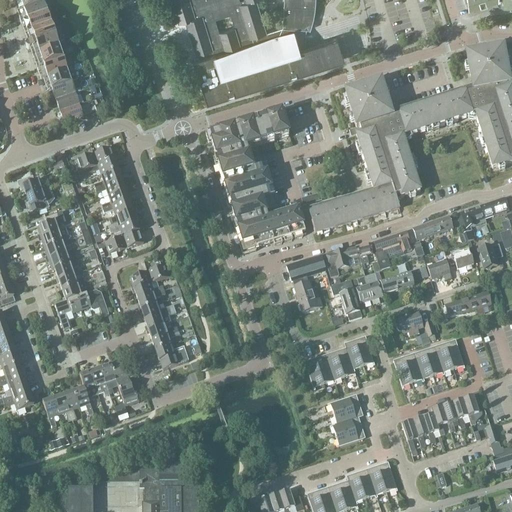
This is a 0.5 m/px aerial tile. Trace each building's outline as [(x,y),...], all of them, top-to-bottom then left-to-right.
[(20,21),(46,11),(51,9),(48,2),(43,4),(42,0),(36,0),(22,5),(24,10),(17,13),(20,21)] [(170,0),(178,23),(185,21),(195,55),(200,53),(201,57),(194,60),(207,102),(229,95),(228,94),(234,92),(235,94),(291,76),(291,75),(297,73),(297,74),(344,60),(337,38),(306,48),(306,33),(310,30),(312,25),(313,19),(315,10),(315,3),(315,0),(283,0),(283,27),(266,33),(256,0),(170,0)] [(467,0),(468,9),(473,8),(472,6),(480,4),(480,6),(487,4),(487,2),(494,0),(467,0)] [(31,32),(51,25),(46,11),(20,21),(21,25),(28,23),(31,32)] [(163,14),(156,16),(159,24),(161,31),(168,29),(167,27),(163,14)] [(26,48),(55,38),(51,25),(31,32),(35,42),(27,45),(26,45),(26,46),(26,47),(26,48)] [(40,58),(60,51),(55,38),(26,48),(27,49),(28,50),(29,50),(30,50),(37,48),(40,58)] [(509,82),(503,50),(487,53),(484,51),(482,54),(466,57),(470,79),(473,79),(476,92),(473,92),(389,119),(385,106),(388,105),(381,83),(365,88),(362,87),(361,90),(345,95),(356,130),(359,129),(361,135),(356,137),(374,193),(377,191),(378,194),(365,198),(365,197),(309,213),(314,235),(399,210),(396,200),(401,199),(420,193),(403,138),(475,115),(492,170),(511,164),(511,163),(511,87),(507,89),(506,82),(509,82)] [(38,74),(65,64),(60,51),(40,58),(43,67),(37,69),(38,74)] [(50,84),(69,77),(67,72),(72,70),(69,63),(65,65),(65,64),(38,74),(41,82),(48,79),(50,84)] [(54,98),(74,91),(69,77),(50,84),(52,91),(44,93),(45,96),(52,93),(54,98)] [(59,111),(78,104),(74,91),(54,98),(59,111)] [(78,104),(59,111),(63,124),(83,117),(78,104)] [(220,134),(219,131),(205,135),(209,146),(212,145),(216,159),(213,160),(215,167),(218,166),(222,180),(219,181),(222,189),(225,188),(229,202),(226,203),(228,210),(231,209),(235,223),(232,224),(235,232),(238,231),(242,245),(239,246),(242,257),(256,252),(255,250),(269,245),(269,244),(273,243),(274,247),(282,244),(281,243),(284,243),(284,244),(292,241),(292,240),(294,240),(295,241),(302,238),(302,237),(305,235),(298,212),(267,221),(264,211),(277,207),(273,197),(274,196),(272,188),(271,189),(267,175),(268,175),(265,167),(264,167),(261,157),(250,160),(248,156),(247,157),(245,150),(253,148),(252,146),(258,144),(259,146),(267,144),(267,141),(273,139),(273,142),(282,139),(281,137),(288,135),(282,115),(267,119),(252,123),(252,124),(220,134)] [(97,166),(116,159),(116,158),(114,159),(110,149),(93,155),(97,166)] [(97,167),(97,166),(93,155),(76,161),(79,171),(77,172),(78,174),(80,174),(84,172),(88,171),(88,170),(97,167)] [(88,171),(84,172),(86,176),(99,171),(101,177),(120,170),(119,169),(117,169),(114,161),(117,161),(116,159),(97,166),(97,167),(98,167),(88,171)] [(61,160),(52,163),(56,173),(65,170),(61,160)] [(95,190),(121,181),(119,174),(121,173),(120,170),(101,177),(103,183),(94,187),(95,190)] [(27,198),(45,192),(44,188),(41,187),(40,181),(36,183),(34,182),(33,178),(17,183),(21,193),(24,192),(27,198)] [(108,198),(127,191),(127,189),(124,190),(121,181),(95,190),(97,195),(106,192),(108,198)] [(70,183),(61,186),(64,194),(73,191),(70,183)] [(45,192),(27,198),(29,205),(26,206),(29,216),(39,213),(46,210),(50,209),(49,206),(51,206),(55,201),(51,190),(45,192)] [(102,212),(129,202),(126,194),(128,193),(127,191),(108,198),(110,204),(101,207),(102,212)] [(321,202),(319,196),(302,201),(304,207),(321,202)] [(482,208),(487,220),(508,213),(504,200),(482,208)] [(115,219),(135,212),(134,209),(131,210),(129,202),(102,212),(104,216),(113,212),(115,219)] [(475,228),(488,224),(487,220),(482,208),(460,215),(466,231),(475,227),(475,228)] [(110,233),(136,223),(133,215),(135,214),(135,212),(115,219),(117,224),(108,228),(110,233)] [(43,238),(60,232),(58,226),(65,223),(62,213),(58,215),(45,219),(47,225),(39,227),(43,238)] [(448,218),(430,225),(412,231),(416,243),(452,230),(448,218)] [(123,240),(142,233),(141,230),(139,231),(136,223),(110,233),(111,236),(120,233),(122,239),(123,240)] [(79,226),(82,237),(88,234),(85,224),(79,226)] [(97,225),(90,227),(94,237),(100,235),(97,225)] [(47,249),(70,241),(68,236),(62,238),(60,232),(43,238),(47,249)] [(123,240),(126,251),(143,245),(140,235),(142,234),(142,233),(123,240)] [(471,233),(464,235),(467,243),(474,241),(471,233)] [(511,249),(511,237),(510,233),(501,236),(506,251),(511,249)] [(412,252),(409,244),(405,234),(373,245),(376,255),(375,255),(378,264),(380,272),(390,269),(389,264),(386,265),(383,266),(382,263),(388,261),(387,256),(401,251),(402,255),(412,252)] [(126,251),(123,240),(122,239),(97,247),(99,252),(106,249),(109,257),(126,251)] [(51,260),(68,254),(66,248),(71,246),(70,241),(47,249),(51,260)] [(415,252),(422,250),(420,243),(413,246),(415,252)] [(361,267),(369,265),(367,257),(372,255),(369,245),(357,249),(359,258),(361,267)] [(503,259),(499,246),(491,249),(491,247),(477,252),(483,271),(485,271),(487,272),(490,271),(491,269),(497,267),(495,261),(503,259)] [(357,249),(332,255),(324,257),(330,280),(338,278),(336,271),(348,268),(347,262),(359,258),(357,249)] [(54,271),(77,263),(76,258),(70,260),(68,254),(51,260),(54,271)] [(473,266),(469,254),(449,261),(451,267),(455,265),(457,271),(473,266)] [(306,285),(305,282),(304,280),(325,273),(321,257),(286,268),(291,284),(292,283),(302,315),(316,310),(323,308),(320,299),(314,301),(308,285),(306,285)] [(452,280),(446,262),(427,268),(431,281),(443,277),(445,282),(452,280)] [(58,281),(75,275),(73,269),(79,267),(77,263),(54,271),(58,281)] [(147,273),(151,286),(171,279),(170,276),(168,277),(164,267),(147,273)] [(427,278),(424,269),(418,271),(421,280),(427,278)] [(132,292),(151,286),(147,273),(130,279),(133,289),(131,290),(132,292)] [(377,284),(381,297),(414,287),(410,274),(377,284)] [(77,281),(75,275),(58,281),(62,292),(85,284),(83,279),(77,281)] [(382,299),(381,297),(377,284),(376,280),(374,276),(365,279),(367,287),(371,302),(382,299)] [(0,290),(9,288),(6,277),(0,278),(0,290)] [(361,306),(371,302),(367,287),(365,279),(357,281),(353,282),(354,287),(361,285),(362,289),(356,291),(361,306)] [(333,298),(339,296),(342,307),(357,302),(351,283),(340,286),(337,287),(330,289),(333,298)] [(66,303),(77,299),(83,297),(81,291),(87,289),(85,284),(62,292),(66,303)] [(137,301),(164,292),(162,288),(153,291),(151,286),(132,292),(132,294),(135,293),(137,301)] [(0,309),(1,309),(0,305),(0,303),(13,299),(9,288),(0,290),(0,309)] [(77,299),(82,312),(91,309),(92,311),(94,312),(99,310),(102,319),(109,316),(101,295),(96,292),(83,297),(77,299)] [(139,312),(158,306),(156,300),(165,297),(164,292),(137,301),(140,309),(138,310),(139,312)] [(448,319),(491,306),(487,294),(444,307),(448,319)] [(75,314),(82,312),(77,299),(66,303),(55,307),(64,333),(70,330),(65,316),(74,313),(75,314)] [(357,302),(342,307),(346,317),(347,317),(349,323),(362,319),(357,302)] [(142,314),(145,322),(174,312),(173,308),(172,308),(160,312),(158,306),(139,312),(140,315),(142,314)] [(174,312),(145,322),(147,330),(145,331),(146,333),(165,326),(171,324),(169,318),(175,316),(174,312)] [(417,336),(415,332),(422,330),(418,315),(398,322),(399,324),(398,325),(396,326),(396,328),(397,332),(398,333),(400,334),(402,333),(402,336),(408,334),(409,339),(417,336)] [(438,315),(430,317),(432,323),(439,321),(438,315)] [(337,319),(332,320),(334,328),(343,326),(341,320),(338,321),(337,319)] [(0,338),(9,335),(6,327),(8,326),(7,324),(0,326),(0,338)] [(428,339),(435,337),(431,324),(424,326),(427,339),(428,339)] [(152,342),(178,333),(177,329),(167,332),(165,326),(146,333),(147,335),(149,334),(152,342)] [(153,353),(172,346),(170,341),(179,337),(178,333),(152,342),(154,350),(152,351),(153,353)] [(0,349),(15,344),(14,342),(12,343),(9,335),(0,338),(0,349)] [(354,342),(363,369),(372,366),(373,368),(374,367),(366,341),(364,342),(363,339),(354,342)] [(354,372),(363,369),(354,342),(346,345),(347,347),(345,348),(345,350),(346,350),(354,374),(355,374),(354,372)] [(444,345),(453,372),(462,369),(463,371),(464,370),(455,342),(444,345)] [(0,361),(16,355),(13,347),(15,347),(15,344),(0,349),(0,361)] [(444,375),(453,372),(444,345),(434,349),(443,377),(445,377),(444,375)] [(156,355),(159,363),(162,372),(188,363),(184,349),(174,353),(172,346),(153,353),(154,355),(156,355)] [(198,346),(193,348),(196,356),(201,354),(198,346)] [(443,378),(443,377),(434,349),(424,352),(433,379),(442,375),(443,378)] [(355,379),(354,374),(346,350),(345,350),(335,354),(344,380),(353,377),(354,379),(355,379)] [(423,382),(433,379),(424,352),(414,356),(423,384),(424,384),(423,382)] [(335,383),(344,380),(335,354),(325,357),(335,386),(336,385),(335,383)] [(3,372),(22,365),(21,363),(19,364),(16,355),(0,361),(0,365),(0,366),(3,372)] [(422,384),(423,384),(414,356),(403,359),(412,385),(421,382),(422,384)] [(333,386),(335,386),(325,357),(315,360),(324,387),(333,384),(333,386)] [(403,388),(412,385),(403,359),(393,362),(402,391),(404,391),(403,388)] [(314,390),(324,387),(315,360),(304,364),(314,393),(315,392),(314,390)] [(117,383),(128,379),(122,362),(113,366),(112,363),(111,364),(117,383)] [(116,384),(117,383),(111,364),(107,365),(108,367),(101,370),(110,396),(114,395),(110,386),(116,384)] [(0,384),(23,376),(20,368),(22,367),(22,365),(3,372),(5,378),(0,379),(0,384)] [(110,396),(101,370),(92,373),(91,371),(89,371),(98,396),(104,394),(105,398),(110,396)] [(89,404),(93,402),(92,399),(98,396),(89,371),(87,372),(88,375),(79,378),(84,390),(89,404)] [(23,376),(0,384),(0,388),(8,386),(10,392),(29,385),(28,383),(26,384),(23,376)] [(128,379),(117,383),(116,384),(125,409),(139,404),(136,396),(134,396),(128,379)] [(4,406),(30,396),(27,388),(30,388),(29,385),(10,392),(12,398),(2,402),(4,406)] [(93,416),(89,404),(84,390),(76,392),(75,390),(73,391),(79,410),(85,408),(89,417),(93,416)] [(73,412),(79,410),(73,391),(71,392),(71,394),(63,397),(72,423),(77,422),(73,412)] [(30,396),(4,406),(5,410),(15,407),(17,413),(36,406),(35,404),(33,405),(30,396)] [(68,425),(72,423),(63,397),(55,399),(54,397),(52,398),(59,417),(65,415),(68,425)] [(53,419),(59,417),(52,398),(50,399),(51,401),(43,404),(52,430),(56,429),(53,419)] [(333,416),(359,408),(357,399),(354,400),(354,398),(327,406),(328,408),(330,407),(333,416)] [(473,398),(462,401),(468,418),(471,428),(476,427),(475,425),(482,416),(481,413),(479,414),(473,398)] [(462,420),(468,418),(462,401),(452,405),(460,429),(461,431),(465,430),(462,420)] [(452,405),(442,408),(447,425),(450,435),(455,433),(454,430),(460,429),(452,405)] [(334,427),(358,420),(361,419),(360,417),(362,416),(359,408),(333,416),(336,426),(334,426),(334,427)] [(441,427),(447,425),(442,408),(431,411),(432,416),(433,416),(438,433),(440,438),(445,437),(441,427)] [(126,412),(116,416),(119,423),(129,420),(126,412)] [(433,435),(438,433),(433,416),(432,416),(423,419),(428,436),(431,446),(436,444),(433,435)] [(422,438),(428,436),(423,419),(412,423),(418,440),(421,449),(426,448),(422,438)] [(335,438),(362,430),(358,420),(334,427),(329,429),(330,430),(332,429),(335,438)] [(411,453),(415,451),(412,442),(418,440),(412,423),(401,426),(411,453)] [(497,438),(493,427),(485,430),(491,446),(499,444),(501,443),(499,437),(497,438)] [(33,429),(26,434),(31,441),(38,436),(33,429)] [(362,430),(335,438),(338,448),(336,448),(336,450),(363,441),(362,439),(364,438),(362,430)] [(63,439),(56,441),(59,449),(65,447),(63,439)] [(55,442),(48,444),(51,452),(57,449),(55,442)] [(499,444),(491,446),(491,448),(492,452),(501,449),(499,444)] [(497,476),(511,471),(511,456),(493,463),(497,476)] [(198,511),(199,490),(198,490),(194,490),(193,483),(188,483),(188,465),(159,465),(159,467),(139,467),(139,473),(134,473),(134,484),(140,484),(140,486),(144,486),(144,504),(142,504),(141,511),(198,511)] [(377,468),(386,494),(395,491),(396,494),(397,493),(389,467),(387,468),(386,465),(377,468)] [(377,497),(386,494),(377,468),(367,472),(376,500),(377,500),(377,497)] [(375,500),(376,500),(367,472),(357,475),(365,501),(375,498),(375,500)] [(356,504),(365,501),(357,475),(348,478),(349,480),(347,481),(348,483),(356,507),(357,506),(356,504)] [(440,490),(446,488),(442,476),(437,478),(440,490)] [(358,511),(356,507),(348,483),(338,486),(346,511),(347,511),(356,509),(356,511),(358,511)] [(346,511),(338,486),(327,490),(334,511),(346,511)] [(92,511),(92,490),(67,491),(67,498),(59,499),(59,511),(92,511)] [(334,511),(327,490),(317,493),(323,511),(334,511)] [(299,498),(292,501),(289,492),(279,495),(283,511),(288,511),(295,509),(295,511),(302,511),(304,511),(299,498)] [(323,511),(317,493),(307,496),(311,511),(323,511)] [(283,511),(279,495),(268,499),(272,511),(283,511)] [(272,511),(268,499),(257,502),(260,511),(272,511)]
